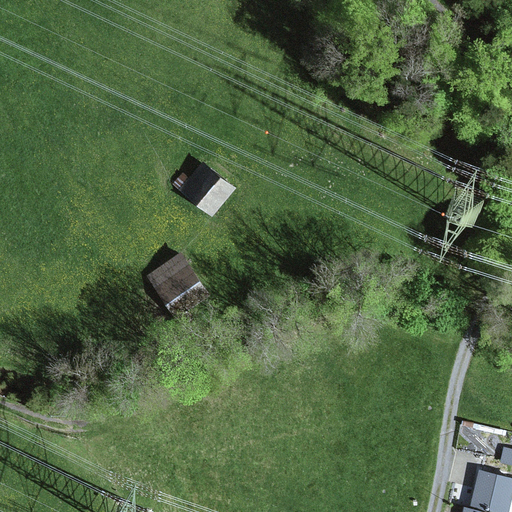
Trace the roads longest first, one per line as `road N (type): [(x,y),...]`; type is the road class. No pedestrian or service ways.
road 1 (track): [(469,342),(385,317),(343,319),(73,424),(0,405)]
road 2 (track): [(511,264),(461,362),(433,511)]
road 3 (track): [(424,0),(511,105)]
